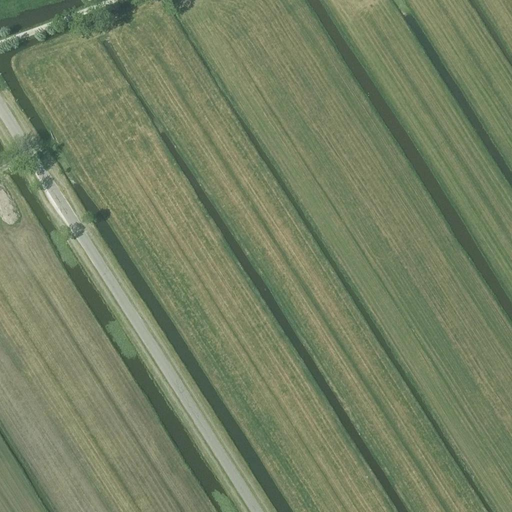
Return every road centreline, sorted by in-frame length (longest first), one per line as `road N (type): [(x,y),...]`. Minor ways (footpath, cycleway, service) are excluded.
road 1 (unclassified): [(255,511),(0,110)]
road 2 (track): [(0,43),(117,0)]
